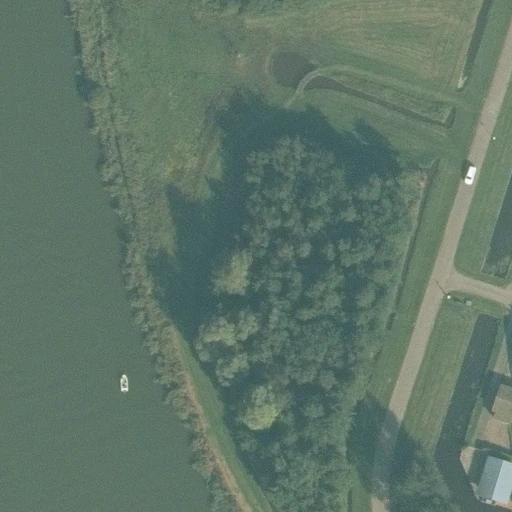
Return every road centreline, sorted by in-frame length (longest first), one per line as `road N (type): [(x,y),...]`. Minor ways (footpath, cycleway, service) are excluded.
road 1 (residential): [(380,511),(382,452),(439,276)]
road 2 (residential): [(439,276),(511,44)]
